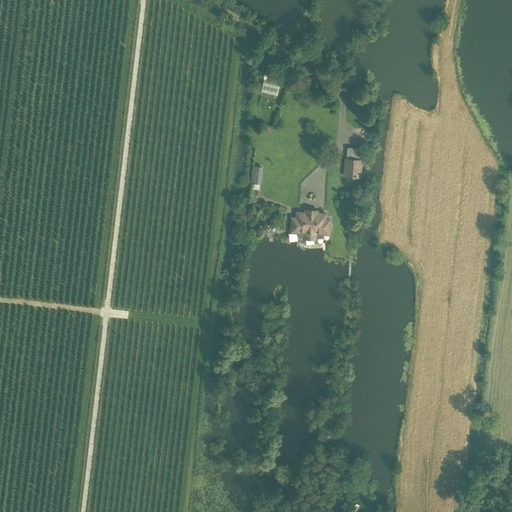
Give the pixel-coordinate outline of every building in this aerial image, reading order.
[(279,83),(281,74),(266,70),(264,79),(279,83)] [(276,96),(279,83),(264,79),(261,92),(276,96)] [(345,176),(360,177),(361,160),(346,159),(345,176)] [(252,182),(260,183),(261,171),(253,170),(252,182)] [(329,231),(330,220),(325,220),(326,214),(315,214),(315,213),(314,213),(308,213),(307,213),(296,212),(296,218),(292,218),(291,229),(298,230),(297,234),(299,236),(304,236),(305,235),(305,234),(314,234),(314,235),(316,237),(320,237),(322,236),(323,231),(329,231)]
